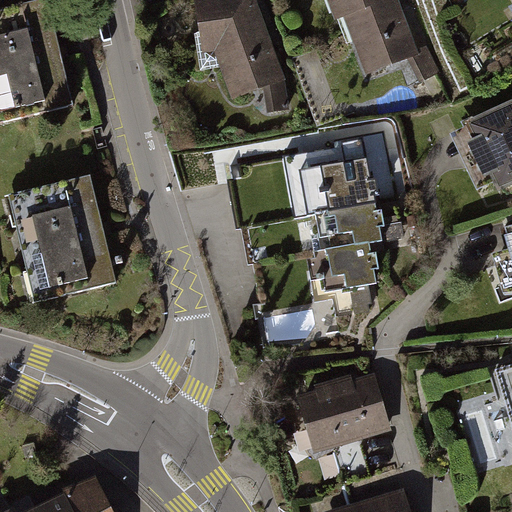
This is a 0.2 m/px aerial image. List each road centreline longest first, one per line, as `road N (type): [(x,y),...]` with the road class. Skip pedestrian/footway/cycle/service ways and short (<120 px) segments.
road 1 (residential): [(108,0),(192,318),(189,361),(143,429)]
road 2 (residential): [(428,511),(384,353),(451,270)]
road 3 (tertiary): [(0,360),(96,399),(143,429)]
